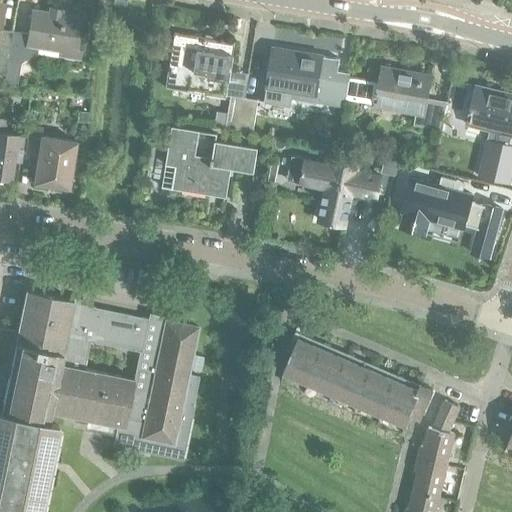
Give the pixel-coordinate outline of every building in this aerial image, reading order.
[(0,73),(5,74),(12,30),(0,29),(3,11),(0,10),(0,73)] [(5,74),(4,82),(17,84),(20,63),(37,51),(38,47),(59,51),(65,56),(74,58),(81,53),(82,44),(77,39),(81,18),(32,10),(28,33),(12,30),(5,74)] [(226,97),(236,42),(176,32),(167,87),(226,97)] [(317,95),(323,56),(272,48),(266,87),(317,95)] [(460,63),(456,78),(468,81),(472,66),(460,63)] [(440,130),(447,101),(428,98),(432,76),(382,67),(379,82),(350,76),(346,100),(416,113),(414,125),(440,130)] [(511,93),(477,85),(467,123),(490,129),(489,135),(493,136),(489,154),(490,154),(485,175),(510,181),(511,174),(511,93)] [(240,129),(245,98),(231,96),(226,127),(240,129)] [(258,100),(245,98),(240,129),(253,131),(258,100)] [(227,116),(217,114),(216,124),(225,126),(227,116)] [(19,160),(23,133),(0,129),(0,128),(2,117),(0,116),(0,177),(11,179),(14,160),(19,160)] [(68,188),(75,140),(40,135),(41,128),(29,126),(24,157),(36,159),(32,183),(68,188)] [(195,155),(199,130),(172,126),(162,186),(224,197),(229,167),(254,172),(258,147),(216,140),(213,158),(195,155)] [(385,157),(382,172),(394,174),(396,160),(385,157)] [(328,165),(304,159),(299,183),(322,188),(316,218),(316,219),(343,225),(350,191),(359,193),(358,196),(373,199),(378,176),(355,171),(356,167),(329,161),(328,165)] [(412,177),(402,211),(404,212),(402,218),(427,225),(429,218),(463,228),(464,225),(478,228),(473,246),(490,251),(502,207),(485,203),(485,204),(470,200),(472,194),(454,189),(457,179),(441,175),(439,184),(412,177)] [(0,511),(38,511),(47,468),(48,467),(45,467),(48,454),(50,455),(50,454),(56,424),(46,422),(48,411),(118,425),(114,444),(181,457),(198,374),(188,372),(189,367),(192,353),(198,325),(197,325),(188,323),(184,323),(165,319),(164,321),(150,389),(134,386),(135,379),(83,368),(89,340),(141,351),(147,318),(72,302),(72,300),(25,290),(17,330),(0,326),(0,392),(4,393),(2,402),(3,402),(0,412),(0,511)] [(307,335),(297,331),(287,353),(291,355),(283,373),(405,426),(410,416),(421,421),(434,390),(420,384),(418,389),(401,381),(403,377),(398,374),(396,379),(377,371),(379,366),(374,364),(371,369),(353,361),(355,356),(349,354),(347,358),(328,350),(330,346),(325,343),(323,347),(305,339),(307,335)] [(192,353),(189,367),(199,370),(202,355),(192,353)] [(418,458),(447,465),(455,433),(448,432),(460,406),(446,400),(433,428),(429,428),(424,445),(421,445),(418,458)] [(414,490),(440,496),(447,465),(418,458),(415,470),(418,471),(414,490)] [(405,511),(436,511),(440,496),(414,490),(410,509),(406,509),(405,511)]
